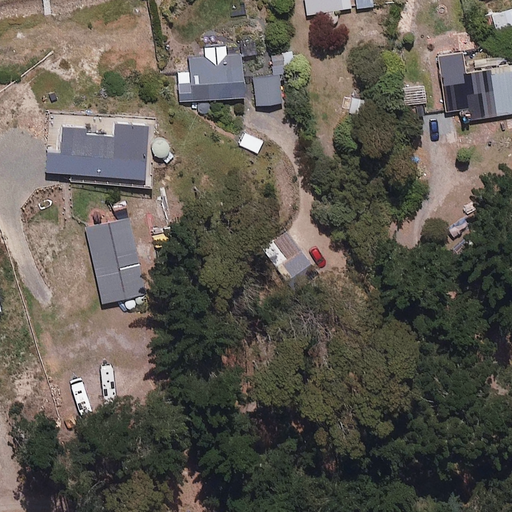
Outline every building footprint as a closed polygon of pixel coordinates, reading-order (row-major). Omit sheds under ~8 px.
[(305,0),(307,11),(349,4),(348,0),(305,0)] [(511,21),(511,4),(479,13),(482,22),(492,19),(496,35),(507,32),(505,23),(511,21)] [(221,52),(220,41),(202,43),(203,53),(187,54),(188,70),(177,70),(179,99),(242,93),(239,50),(221,52)] [(461,49),(438,52),(445,108),(465,105),(467,116),(511,109),(511,63),(463,70),(461,49)] [(281,100),(279,73),(251,75),(253,102),(281,100)] [(424,101),(423,82),(402,84),(404,102),(424,101)] [(144,119),(58,117),(58,150),(97,151),(96,168),(143,169),(144,119)] [(262,139),(244,132),(239,144),(257,151),(262,139)]
